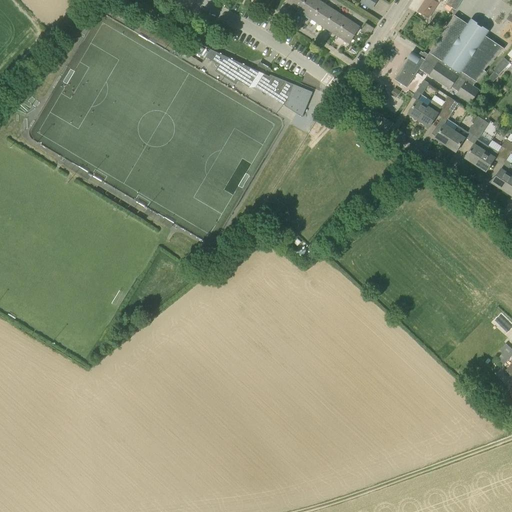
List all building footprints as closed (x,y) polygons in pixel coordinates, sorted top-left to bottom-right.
[(287,0),(286,3),(299,11),(306,0),(287,0)] [(323,2),(319,0),(306,0),(299,11),(312,19),(323,2)] [(370,0),(362,0),(361,2),(372,9),(376,3),(370,0)] [(456,0),(425,0),(418,11),(428,18),(440,0),(443,2),(443,0),(449,0),(447,4),(452,7),(456,0)] [(456,0),(452,7),(456,10),(462,0),(456,0)] [(323,2),(312,19),(324,27),(335,10),(323,2)] [(348,19),(335,10),(324,27),(337,35),(348,19)] [(481,90),(473,85),(486,71),(484,70),(504,48),(486,36),(490,31),(483,26),(482,27),(477,24),(478,23),(472,19),(468,24),(455,15),(428,54),(424,52),(421,57),(413,51),(394,79),(403,85),(408,78),(412,80),(420,69),(451,89),(452,87),(458,91),(456,94),(471,104),(472,103),(480,91),(481,90)] [(348,19),(337,35),(350,44),(361,27),(348,19)] [(248,82),(252,84),(260,72),(211,49),(206,57),(219,65),(217,69),(238,82),(239,81),(246,85),(248,82)] [(495,72),(485,82),(485,83),(486,82),(490,86),(510,63),(504,58),(493,71),(495,72)] [(256,87),(273,98),(274,94),(278,96),(276,100),(285,106),(294,84),(271,75),(270,76),(264,74),(256,87)] [(417,93),(422,96),(431,84),(425,80),(417,93)] [(438,115),(442,118),(454,100),(449,97),(442,107),(432,100),(428,106),(419,121),(429,127),(438,115)] [(409,114),(419,121),(428,106),(418,99),(409,114)] [(442,118),(447,121),(459,104),(454,100),(442,118)] [(311,132),(327,113),(318,105),(301,124),(311,132)] [(469,131),(474,134),(484,120),(478,116),(469,131)] [(484,120),(474,134),(480,138),(489,123),(484,120)] [(446,145),(455,131),(459,126),(458,125),(455,131),(445,124),(435,139),(446,145)] [(455,131),(446,145),(456,152),(465,137),(455,131)] [(465,158),(476,165),(485,150),(488,146),(478,139),(465,158)] [(499,150),(505,153),(511,143),(506,139),(499,150)] [(485,150),(476,165),(486,172),(498,153),(494,150),(492,150),(490,154),(485,150)] [(492,183),(503,190),(511,175),(511,164),(506,161),(492,183)] [(511,175),(503,190),(511,196),(511,175)] [(508,359),(511,354),(511,349),(506,344),(501,350),(504,353),(498,360),(504,366),(509,360),(508,359)]
